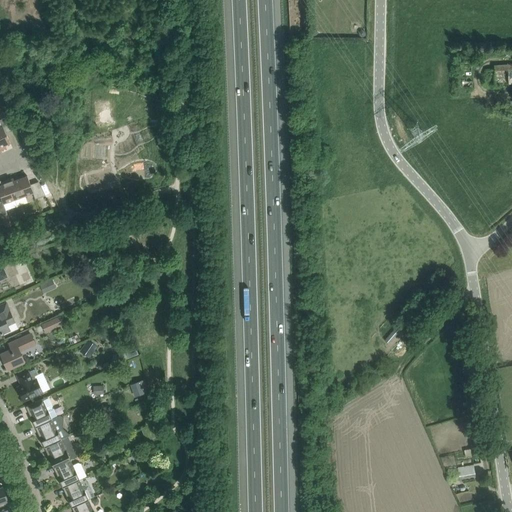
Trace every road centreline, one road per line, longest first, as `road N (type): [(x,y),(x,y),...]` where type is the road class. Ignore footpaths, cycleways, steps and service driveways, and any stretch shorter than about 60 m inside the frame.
road 1 (tertiary): [(509,511),(469,254),(383,134),(381,0)]
road 2 (motorway): [(280,511),(264,0)]
road 3 (motorway): [(239,0),(254,511)]
